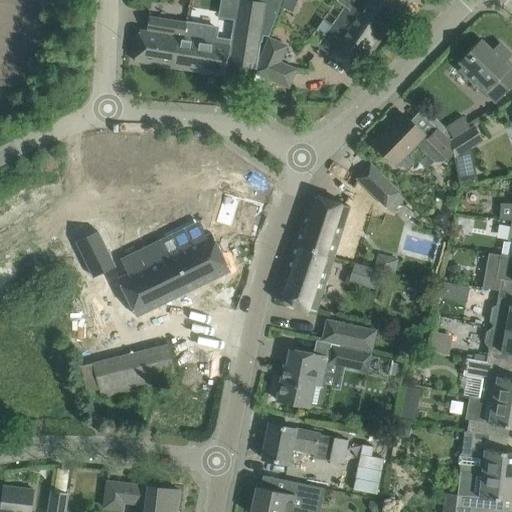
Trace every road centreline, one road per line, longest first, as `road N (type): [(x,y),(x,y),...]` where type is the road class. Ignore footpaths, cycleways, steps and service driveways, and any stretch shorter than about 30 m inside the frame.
road 1 (residential): [(224,460),(260,294),(289,195),(308,160)]
road 2 (residential): [(0,435),(224,460)]
road 3 (residential): [(308,160),(464,0)]
road 4 (unclassified): [(308,160),(255,131),(108,117)]
